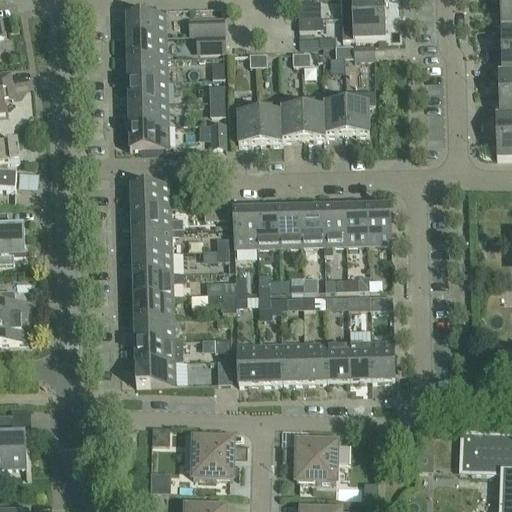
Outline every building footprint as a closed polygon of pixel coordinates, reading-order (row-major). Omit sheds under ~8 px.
[(341,9),(341,23),(386,22),(385,1),(385,0),(381,0),(341,1),(341,8),(341,9)] [(511,7),(500,8),(501,30),(511,29),(511,7)] [(299,15),(299,24),(312,23),(311,15),(299,15)] [(127,20),(127,43),(167,42),(166,19),(127,20)] [(386,22),(341,23),(342,45),(386,44),(386,22)] [(312,23),(299,24),(299,36),(323,35),(323,23),(312,23)] [(192,41),(199,41),(223,40),(223,24),(191,25),(192,41)] [(511,32),(501,33),(501,55),(511,54),(511,32)] [(199,41),(200,56),(224,56),(223,40),(199,41)] [(127,43),(128,65),(167,64),(167,42),(127,43)] [(345,64),(345,51),(336,51),(336,64),(345,64)] [(353,51),(345,51),(345,64),(354,64),(353,51)] [(511,54),(501,55),(502,76),(502,77),(511,76),(511,54)] [(302,71),(302,58),(293,59),(293,71),(302,71)] [(310,58),(302,58),(302,71),(311,71),(310,58)] [(267,59),(259,60),(259,72),(267,72),(267,59)] [(259,72),(259,60),(250,60),(250,73),(259,72)] [(128,65),(128,87),(168,86),(167,64),(128,65)] [(224,68),(212,68),(212,85),(224,84),(224,68)] [(364,72),(342,73),(342,87),(365,86),(364,72)] [(498,76),(499,98),(511,98),(511,76),(502,77),(502,76),(498,76)] [(0,78),(0,117),(5,117),(3,96),(12,94),(10,77),(0,78)] [(128,87),(129,109),(168,108),(168,86),(128,87)] [(225,92),(209,92),(210,107),(225,107),(225,92)] [(375,96),(346,97),(347,140),(370,140),(369,111),(376,110),(375,96)] [(324,98),(324,111),(325,111),(326,141),(347,140),(346,97),(324,98)] [(511,98),(499,98),(499,119),(499,120),(511,119),(511,98)] [(225,107),(210,107),(210,122),(225,122),(225,107)] [(261,150),(260,107),(238,108),(239,150),(261,150)] [(281,107),(260,107),(261,150),(283,149),(283,146),(282,116),(281,116),(281,113),(281,107)] [(129,109),(130,131),(169,130),(168,108),(129,109)] [(325,111),(324,111),(303,112),(304,145),(326,144),(326,141),(325,111)] [(281,113),(281,116),(282,116),(283,146),(304,145),(303,112),(281,113)] [(496,119),(496,142),(511,141),(511,119),(499,120),(499,119),(496,119)] [(211,129),(212,153),(226,153),(226,129),(211,129)] [(169,130),(130,131),(130,154),(170,153),(169,130)] [(511,141),(496,142),(497,164),(511,163),(511,141)] [(0,193),(16,195),(17,178),(4,177),(4,169),(21,167),(19,147),(0,149),(0,193)] [(131,191),(132,213),(171,212),(171,189),(131,191)] [(215,215),(216,215),(216,214),(228,214),(227,191),(215,192),(215,215)] [(391,210),(368,211),(369,250),(392,250),(391,210)] [(346,211),(323,212),(324,251),(347,251),(346,211)] [(368,211),(346,211),(347,251),(369,250),(368,211)] [(132,213),(132,236),(172,234),(171,212),(132,213)] [(323,212),(301,213),(302,252),(324,251),(323,212)] [(279,213),(257,214),(258,253),(280,252),(279,213)] [(301,213),(279,213),(280,252),(302,252),(301,213)] [(216,214),(216,215),(217,226),(228,225),(228,214),(216,214)] [(258,253),(257,214),(234,214),(235,254),(258,253)] [(0,269),(15,269),(14,261),(26,261),(25,232),(8,233),(8,218),(0,218),(0,269)] [(132,236),(133,258),(172,257),(172,243),(190,242),(190,234),(172,234),(132,236)] [(217,245),(218,256),(229,255),(229,244),(217,245)] [(229,255),(218,256),(218,267),(229,267),(229,255)] [(133,258),(133,280),(173,279),(172,257),(133,258)] [(133,280),(134,302),(174,301),(173,289),(187,289),(186,279),(173,279),(133,280)] [(298,296),(311,296),(311,283),(298,282),(298,296)] [(348,296),(348,285),(336,285),(337,297),(348,296)] [(359,285),(348,285),(348,296),(359,296),(359,285)] [(370,286),(370,296),(382,295),(382,285),(370,286)] [(247,286),(236,286),(236,300),(236,302),(247,302),(247,286)] [(270,301),(270,290),(259,290),(259,301),(270,301)] [(0,296),(0,348),(28,348),(27,306),(17,307),(14,297),(14,296),(0,296)] [(208,310),(222,310),(222,300),(214,300),(208,300),(208,310)] [(236,300),(222,300),(222,310),(223,318),(237,318),(237,314),(236,302),(236,300)] [(134,302),(135,324),(174,323),(174,301),(134,302)] [(270,301),(259,301),(259,313),(271,313),(270,301)] [(370,302),(370,316),(393,315),(393,301),(370,302)] [(248,313),(247,302),(236,302),(237,314),(248,313)] [(333,302),(334,313),(348,313),(348,302),(333,302)] [(304,303),(304,315),(315,315),(315,303),(304,303)] [(135,324),(135,347),(175,345),(174,323),(135,324)] [(135,347),(136,369),(175,368),(175,345),(135,347)] [(371,347),(349,348),(350,387),(372,387),(371,347)] [(394,347),(371,347),(372,387),(395,386),(394,347)] [(349,348),(327,349),(328,388),(350,387),(349,348)] [(305,349),(283,350),(284,389),(306,388),(305,349)] [(327,349),(305,349),(306,388),(328,388),(327,349)] [(261,390),(260,350),(238,351),(238,390),(261,390)] [(283,350),(260,350),(261,390),(284,389),(283,350)] [(218,367),(218,390),(232,389),(232,366),(218,367)] [(136,369),(137,392),(176,391),(175,368),(136,369)] [(0,422),(0,474),(27,473),(26,442),(11,442),(11,422),(0,422)] [(505,480),(504,511),(511,511),(511,438),(461,436),(459,479),(505,480)] [(249,452),(223,451),(223,445),(194,444),(193,483),(232,484),(233,466),(247,466),(248,453),(249,453),(249,452)] [(297,468),(297,486),(336,487),(337,448),(308,448),(308,453),(282,453),(282,454),(283,454),(283,467),(297,468)] [(417,476),(433,477),(434,456),(418,456),(417,476)]
